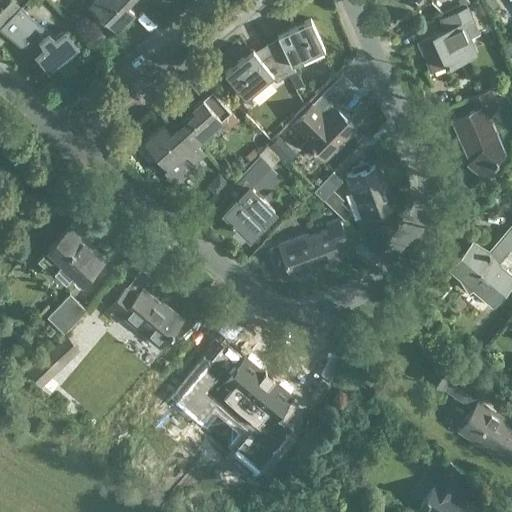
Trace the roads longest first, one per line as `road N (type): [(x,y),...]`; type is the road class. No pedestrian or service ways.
road 1 (residential): [(354,0),(420,140),(428,184),(420,220),(365,299),(318,314),(272,307),(67,141)]
road 2 (residential): [(67,141),(229,0)]
